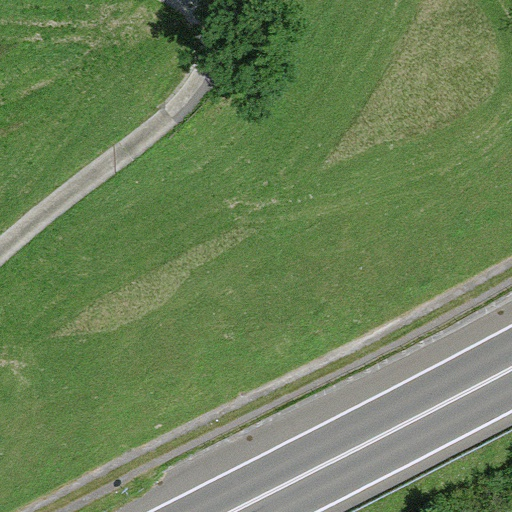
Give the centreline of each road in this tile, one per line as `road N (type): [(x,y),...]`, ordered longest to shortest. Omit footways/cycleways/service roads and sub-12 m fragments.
road 1 (track): [(48,511),(511,271)]
road 2 (trunk): [(511,355),(209,511)]
